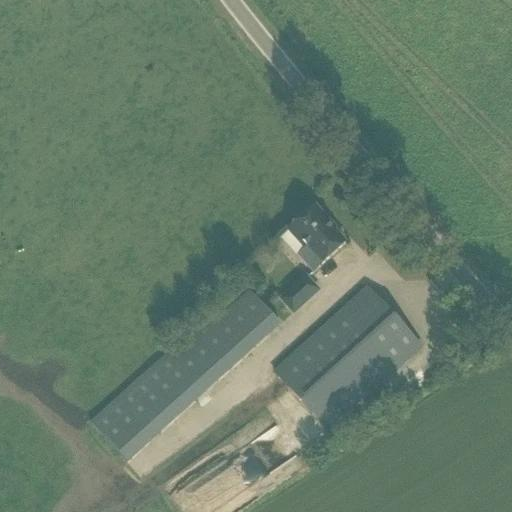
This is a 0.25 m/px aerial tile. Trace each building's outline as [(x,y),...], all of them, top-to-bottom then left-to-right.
[(314,208),(299,221),(298,220),(285,231),(303,251),(297,257),(312,275),(330,259),(345,245),(326,225),(328,223),(314,208)] [(318,292),(306,278),(281,301),(293,314),(318,292)] [(367,290),(352,303),(275,373),(329,433),(421,349),(367,290)] [(280,329),(248,292),(174,358),(207,394),(280,329)] [(141,478),(160,461),(148,448),(129,466),(141,478)]
